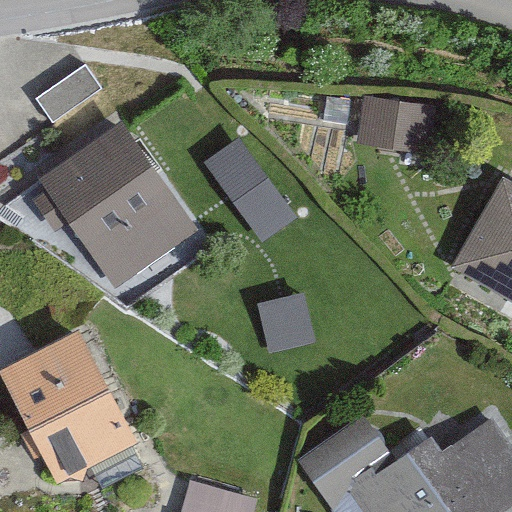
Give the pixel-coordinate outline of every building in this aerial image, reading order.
[(84,69),(34,101),(53,129),(102,97),(84,69)] [(418,151),(422,107),(359,101),(355,145),(418,151)] [(36,181),(114,287),(192,230),(114,124),(36,181)] [(286,216),(235,145),(201,169),(252,240),(286,216)] [(511,302),(511,184),(498,177),(448,268),(511,302)] [(0,365),(0,376),(51,479),(127,442),(73,330),(0,365)] [(499,511),(511,503),(511,453),(487,418),(439,452),(428,436),(395,459),(364,416),(297,463),(332,511),(499,511)] [(251,511),(254,501),(186,481),(176,511),(251,511)]
